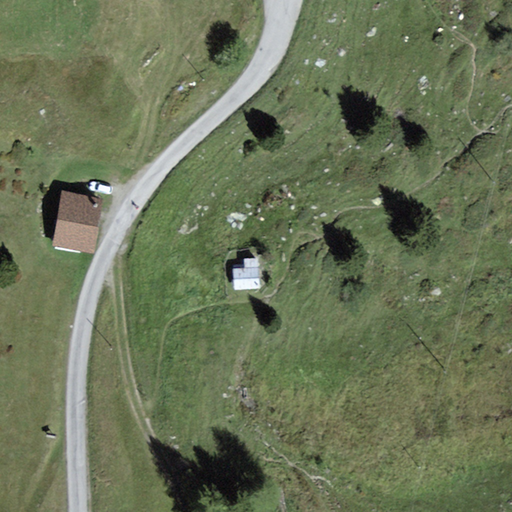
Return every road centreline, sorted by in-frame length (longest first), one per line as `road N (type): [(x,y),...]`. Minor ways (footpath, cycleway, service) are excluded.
road 1 (unclassified): [(78,511),(75,365),(112,235),(147,177),(260,69),(285,0)]
road 2 (track): [(112,235),(116,305),(146,428)]
